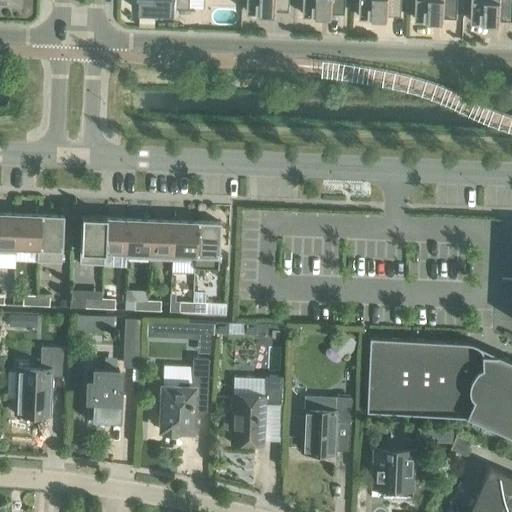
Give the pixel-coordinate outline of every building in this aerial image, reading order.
[(139,0),(139,12),(154,13),(155,8),(189,10),(189,0),(139,0)] [(262,13),(271,13),(271,11),(289,12),(289,0),(247,0),(247,12),(262,13)] [(318,15),(327,16),(327,13),(345,14),(345,0),(303,0),(303,15),(318,15)] [(374,18),(383,18),(383,16),(401,17),(401,0),(359,0),(359,17),(374,18)] [(430,20),(438,20),(438,18),(457,19),(457,0),(415,0),(415,20),(430,20)] [(486,22),(494,23),(494,21),(511,21),(511,0),(471,0),(471,22),(486,23),(486,22)] [(0,252),(15,253),(16,249),(15,249),(16,213),(0,212),(0,252)] [(15,249),(16,249),(37,249),(37,250),(39,214),(16,213),(15,249)] [(37,250),(37,249),(36,261),(61,263),(63,215),(39,214),(37,250)] [(103,264),(104,252),(103,252),(105,217),(81,216),(79,263),(103,264)] [(103,252),(104,252),(125,253),(126,253),(127,218),(105,217),(103,252)] [(125,258),(148,259),(150,219),(127,218),(126,253),(125,253),(125,258)] [(148,259),(171,260),(173,220),(150,219),(148,259)] [(171,260),(193,261),(194,261),(196,221),(173,220),(171,260)] [(194,261),(193,261),(193,268),(217,269),(219,222),(196,221),(194,261)] [(22,305),(35,306),(36,295),(22,294),(22,305)] [(36,295),(35,306),(49,306),(49,296),(36,295)] [(83,308),(101,309),(101,298),(84,297),(83,308)] [(101,298),(101,309),(114,309),(114,298),(101,298)] [(133,310),(146,311),(147,300),(133,299),(133,310)] [(147,300),(146,311),(160,311),(160,301),(147,300)] [(178,312),(192,312),(192,302),(179,301),(178,312)] [(192,302),(192,312),(205,313),(205,303),(192,302)] [(8,313),(8,325),(20,326),(21,314),(8,313)] [(124,347),(138,348),(139,320),(125,319),(124,347)] [(157,321),(157,336),(168,337),(169,321),(157,321)] [(215,322),(215,333),(229,333),(229,322),(215,322)] [(242,322),(242,333),(255,334),(255,322),(242,322)] [(335,340),(346,350),(354,342),(344,332),(335,340)] [(471,342),(468,342),(465,342),(369,338),(365,411),(462,415),(464,416),(465,416),(511,436),(511,361),(503,357),(501,356),(500,356),(498,356),(496,355),(481,354),(481,352),(481,351),(480,349),(479,347),(477,345),(475,344),(473,343),(471,342)] [(15,413),(48,415),(49,375),(64,375),(65,347),(40,346),(39,367),(17,366),(15,413)] [(160,428),(163,429),(163,432),(174,433),(174,429),(190,430),(192,390),(207,390),(208,358),(192,358),(191,382),(179,382),(178,384),(177,387),(162,386),(161,400),(158,399),(156,401),(156,413),(157,415),(161,415),(160,428)] [(85,419),(104,419),(104,416),(114,416),(114,417),(116,417),(118,369),(93,368),(93,380),(87,380),(85,419)] [(231,428),(230,442),(262,444),(264,404),(280,404),(281,376),(264,376),(264,395),(232,394),(231,411),(227,411),(224,413),(224,425),(227,428),(231,428)] [(335,422),(349,422),(350,397),(335,396),(334,410),(302,408),(301,452),(334,454),(335,422)] [(417,426),(415,439),(452,442),(453,429),(417,426)] [(287,435),(286,447),(295,447),(295,436),(287,435)] [(370,488),(377,489),(377,484),(413,485),(414,449),(372,447),(370,488)] [(466,511),(511,511),(511,475),(488,465),(466,511)]
